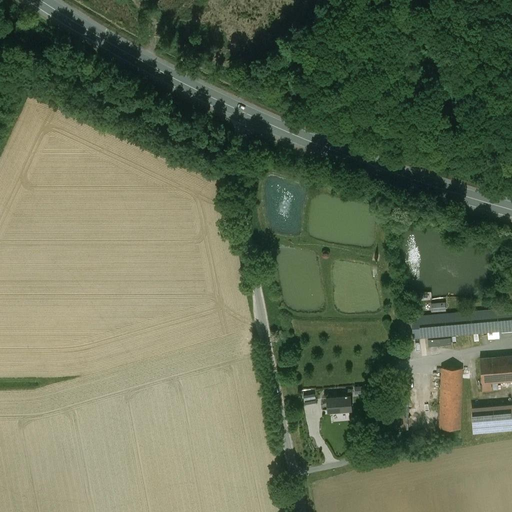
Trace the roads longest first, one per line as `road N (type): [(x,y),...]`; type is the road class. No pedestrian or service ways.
road 1 (unclassified): [(239,110),(236,181),(301,511)]
road 2 (secondary): [(239,110),(511,209)]
road 3 (track): [(0,64),(171,141),(236,181)]
road 4 (secondary): [(40,0),(239,110)]
